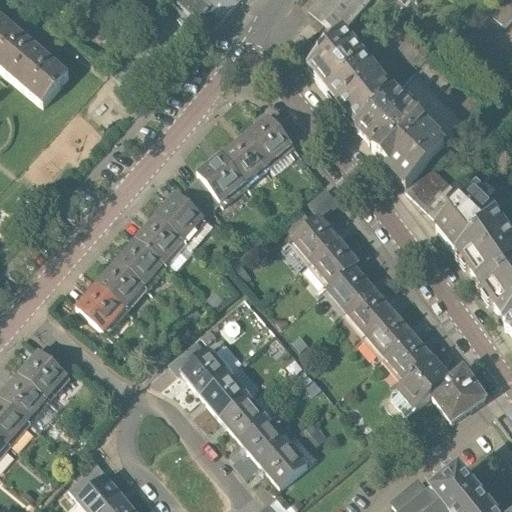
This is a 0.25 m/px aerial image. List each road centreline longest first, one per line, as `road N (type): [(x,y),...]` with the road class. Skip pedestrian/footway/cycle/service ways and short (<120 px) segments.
road 1 (residential): [(511,386),(251,40)]
road 2 (residential): [(20,310),(251,40)]
road 3 (residential): [(134,403),(169,412),(189,433),(228,483),(236,511)]
road 4 (residential): [(20,310),(134,403)]
